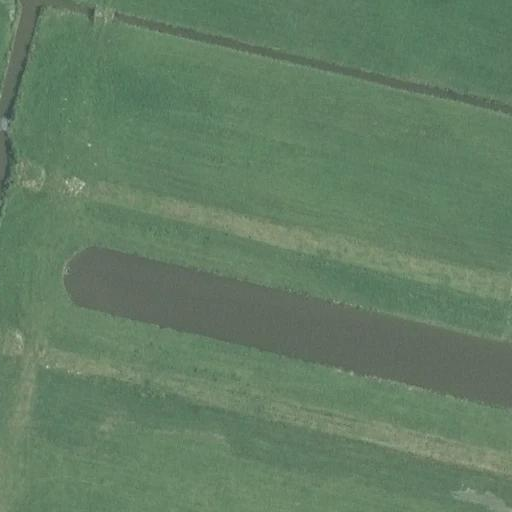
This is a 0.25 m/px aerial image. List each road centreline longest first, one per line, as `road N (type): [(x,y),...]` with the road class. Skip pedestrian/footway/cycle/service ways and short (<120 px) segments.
road 1 (track): [(62,137),(39,334),(0,492)]
road 2 (track): [(62,137),(102,13)]
